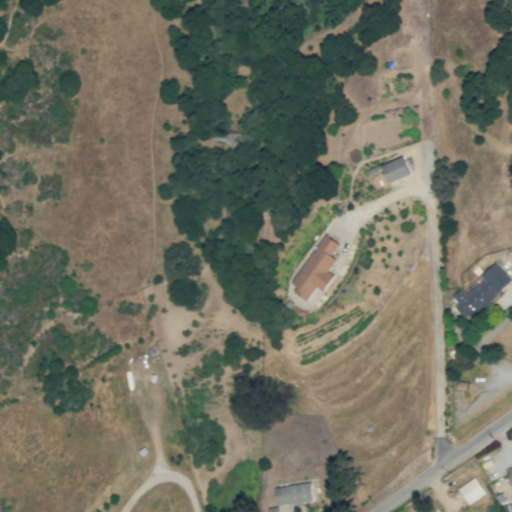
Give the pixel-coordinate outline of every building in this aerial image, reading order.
[(410,174),(403,156),(380,166),(388,184),(410,174)] [(339,244),(324,234),(292,283),(296,286),(293,292),(308,301),(317,287),(324,291),(335,275),(329,272),(337,259),(331,256),(339,244)] [(480,276),(483,279),(466,295),(460,288),(449,298),(469,320),(511,280),(495,262),(480,276)] [(458,487),(468,504),(485,494),(475,477),(458,487)] [(273,486),(274,497),(266,497),(267,511),(287,511),(287,505),(312,502),(310,483),(273,486)]
